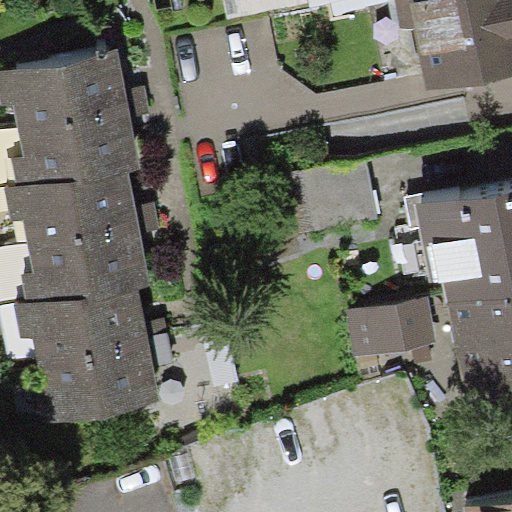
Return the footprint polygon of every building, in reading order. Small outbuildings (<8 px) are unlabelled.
[(223,0),(229,23),(340,0),(223,0)] [(511,0),(406,0),(419,75),(511,58),(511,0)] [(37,179),(150,157),(162,155),(140,41),(15,65),(37,179)] [(23,182),(46,299),(154,279),(173,275),(150,157),(37,179),(23,182)] [(511,179),(430,197),(454,305),(511,294),(511,179)] [(35,302),(57,413),(176,389),(154,279),(46,299),(35,302)] [(511,294),(454,305),(473,402),(511,393),(511,294)] [(430,295),(343,312),(352,359),(439,342),(430,295)]
